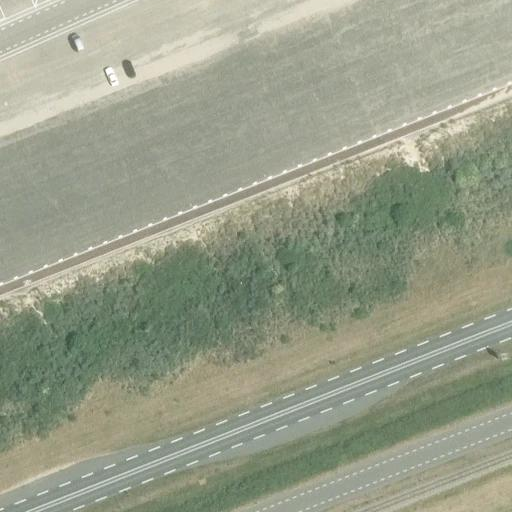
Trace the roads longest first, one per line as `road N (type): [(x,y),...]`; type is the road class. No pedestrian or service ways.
road 1 (primary): [(23,511),(511,320)]
road 2 (tertiary): [(295,511),(511,428)]
